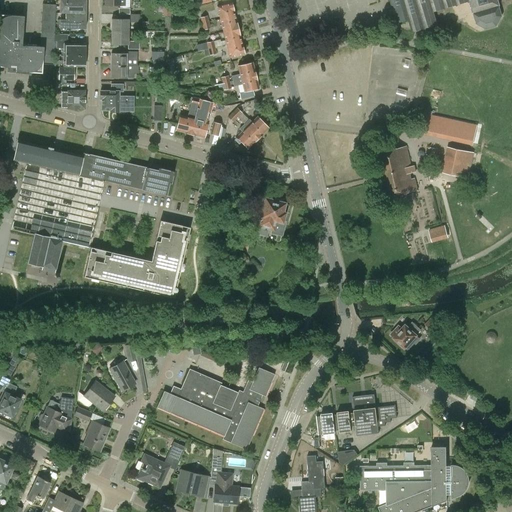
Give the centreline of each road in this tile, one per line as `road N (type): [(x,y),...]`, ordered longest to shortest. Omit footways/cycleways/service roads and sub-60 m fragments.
road 1 (residential): [(310,170),(274,173),(88,124)]
road 2 (unclassified): [(511,456),(482,423),(342,339)]
road 3 (tertiary): [(265,511),(266,486),(297,400),(342,339)]
road 4 (tertiary): [(310,170),(268,0)]
road 5 (tertiary): [(342,339),(346,315),(310,170)]
road 6 (residential): [(93,0),(88,124)]
